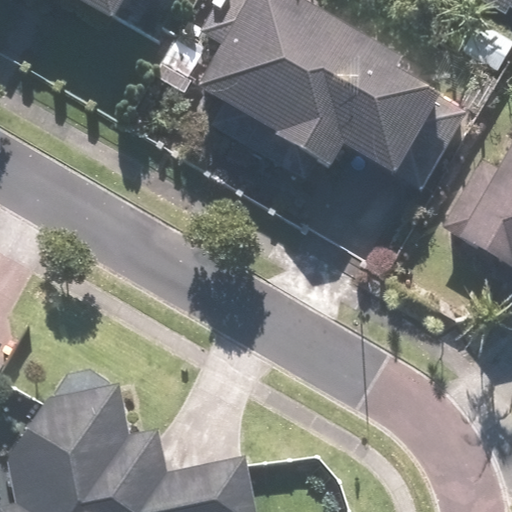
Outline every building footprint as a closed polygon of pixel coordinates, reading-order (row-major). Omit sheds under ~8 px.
[(0,0),(36,0),(43,3),(37,15),(97,45),(118,5),(137,14),(144,0),(0,0)] [(511,0),(462,0),(511,27),(511,0)] [(395,74),(252,3),(195,111),(213,120),(206,135),(323,193),(333,174),(383,198),(427,110),(386,90),(395,74)] [(511,155),(509,154),(440,259),(492,293),(498,284),(511,292),(511,155)] [(237,511),(231,477),(155,492),(145,442),(120,447),(110,397),(2,418),(18,500),(9,511),(237,511)]
